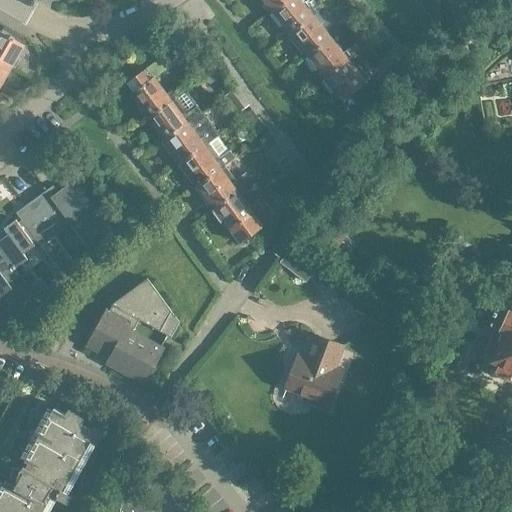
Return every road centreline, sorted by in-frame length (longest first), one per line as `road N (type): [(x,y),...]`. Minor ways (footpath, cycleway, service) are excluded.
road 1 (residential): [(158,412),(0,346)]
road 2 (residential): [(0,135),(64,80),(76,39)]
road 3 (residential): [(158,412),(227,312)]
